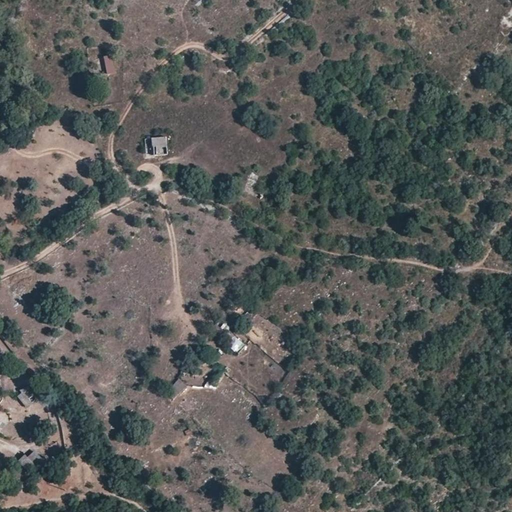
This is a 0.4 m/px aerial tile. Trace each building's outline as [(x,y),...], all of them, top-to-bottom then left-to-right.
[(104,58),(108,73),(115,72),(112,56),(104,58)] [(166,137),(152,138),(154,155),(167,154),(166,137)] [(227,345),(236,353),(244,345),(235,336),(227,345)] [(200,362),(207,352),(201,347),(194,357),(200,362)] [(165,395),(180,407),(185,400),(183,398),(190,390),(186,386),(198,371),(189,364),(165,395)] [(37,401),(24,387),(19,391),(22,393),(17,397),(27,408),(31,404),(33,405),(37,401)] [(32,448),(18,462),(30,474),(44,460),(32,448)]
